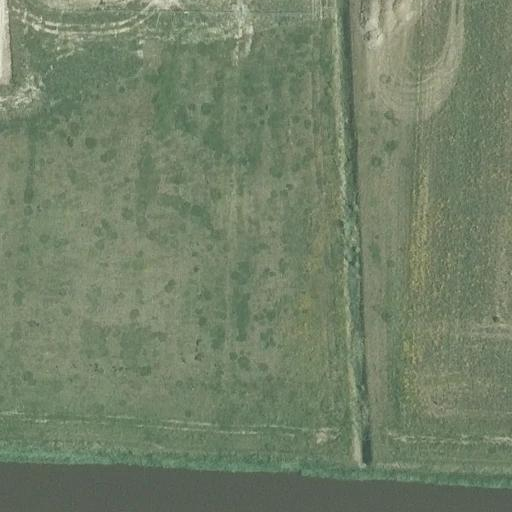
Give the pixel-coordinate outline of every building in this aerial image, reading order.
[(71,0),(53,1),(55,25),(110,22),(108,0),(113,0),(71,0)] [(55,25),(56,49),(80,48),(80,62),(117,60),(116,43),(111,44),(110,22),(55,25)] [(86,88),(62,89),(64,113),(119,110),(117,88),(122,88),(121,72),(85,74),(86,88)] [(64,113),(65,137),(89,136),(89,150),(126,148),(125,131),(120,132),(119,110),(64,113)] [(87,176),(63,177),(65,201),(120,198),(118,177),(123,176),(122,160),(86,162),(87,176)] [(65,201),(66,225),(90,224),(90,238),(127,236),(126,220),(121,220),(120,198),(65,201)] [(96,264),(72,265),(74,290),(134,287),(132,248),(95,250),(96,264)] [(137,344),(135,375),(174,376),(176,327),(151,326),(150,344),(137,344)] [(10,330),(7,390),(47,392),(48,356),(34,355),(35,332),(10,330)] [(75,357),(73,393),(112,395),(114,335),(90,334),(88,358),(75,357)]
